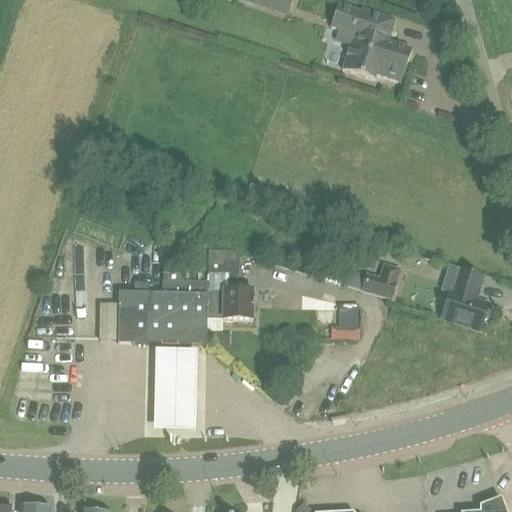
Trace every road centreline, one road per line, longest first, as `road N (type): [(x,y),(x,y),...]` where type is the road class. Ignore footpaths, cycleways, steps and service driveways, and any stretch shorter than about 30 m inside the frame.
road 1 (secondary): [(0,465),(242,466),(362,447),(510,406)]
road 2 (unclassified): [(511,196),(460,0)]
